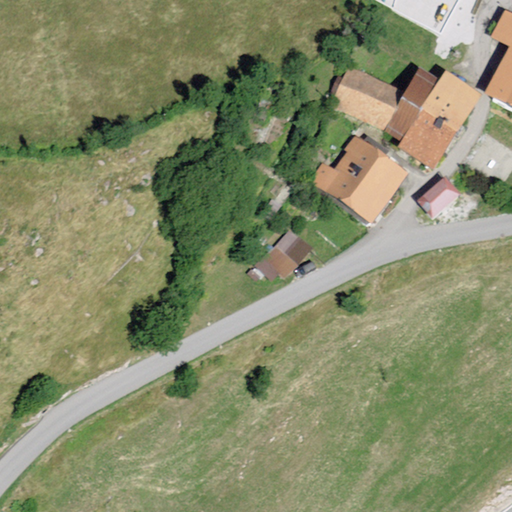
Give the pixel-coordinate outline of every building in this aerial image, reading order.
[(511,22),(500,16),(486,41),(504,51),(478,99),(511,117),(511,22)] [(396,99),(347,70),(321,112),(423,175),(469,100),(437,80),(432,88),(411,75),(396,99)] [(397,178),(349,144),(327,174),(318,168),(302,189),(360,230),(397,178)] [(445,179),(420,200),(433,216),(458,194),(445,179)] [(254,263),(277,285),(312,247),(290,226),(254,263)]
